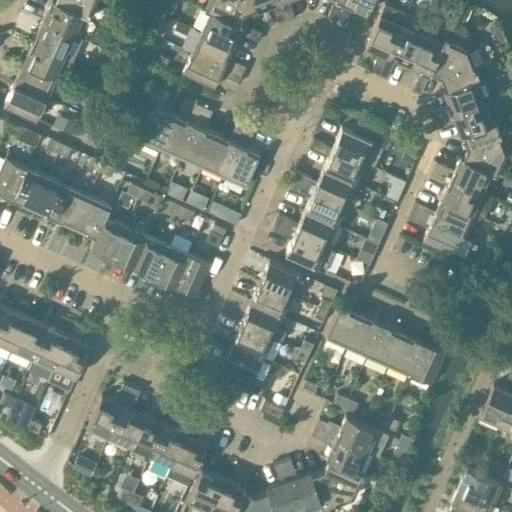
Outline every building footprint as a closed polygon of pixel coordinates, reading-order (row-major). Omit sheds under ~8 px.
[(49,0),(42,18),(73,32),(82,12),(83,11),(58,0),(49,0)] [(58,0),(83,11),(82,12),(88,15),(94,0),(58,0)] [(243,10),(256,5),(257,5),(254,0),(206,0),(204,7),(209,9),(210,8),(238,21),(239,20),(243,10)] [(257,8),(278,0),(254,0),(257,5),(256,5),(257,8)] [(369,0),(343,0),(343,1),(365,11),(369,0)] [(379,12),(365,44),(386,53),(400,22),(401,22),(406,11),(384,1),(379,12)] [(290,3),(281,6),(287,20),(295,16),(290,3)] [(332,4),(326,17),(334,21),(340,8),(332,4)] [(273,9),(278,23),(287,20),(281,6),(273,9)] [(200,29),(232,43),(241,21),(239,20),(238,21),(210,8),(209,9),(200,29)] [(349,11),(340,8),(334,21),(343,25),(349,11)] [(42,18),(32,38),(64,53),(64,52),(73,57),(82,36),(73,32),(42,18)] [(386,53),(407,63),(421,31),(401,22),(400,22),(386,53)] [(262,30),(248,25),(244,34),(258,40),(262,30)] [(223,64),(232,43),(200,29),(191,50),(223,64)] [(421,31),(407,63),(429,73),(430,70),(429,69),(442,41),(441,40),(421,31)] [(442,41),(429,69),(430,70),(440,74),(445,87),(445,88),(479,75),(468,48),(465,50),(463,43),(444,35),(441,40),(442,41)] [(113,40),(104,36),(100,44),(109,49),(113,40)] [(32,38),(23,59),(54,73),(64,78),(74,57),(73,57),(64,52),(64,53),(32,38)] [(105,58),(109,49),(100,44),(96,53),(105,58)] [(213,86),(223,64),(191,50),(181,72),(213,86)] [(375,57),(369,70),(377,74),(383,60),(375,57)] [(23,59),(13,80),(45,94),(54,74),(54,73),(23,59)] [(233,59),(229,67),(243,73),(246,65),(233,59)] [(383,60),(377,74),(386,78),(392,64),(383,60)] [(239,81),(243,73),(229,67),(226,75),(239,81)] [(445,87),(442,88),(451,111),(483,98),(492,95),(483,74),(479,75),(445,88),(445,87)] [(411,89),(420,93),(426,80),(417,75),(411,89)] [(95,80),(85,76),(81,86),(90,90),(95,80)] [(13,80),(3,101),(13,106),(35,116),(45,94),(13,80)] [(166,100),(172,87),(162,83),(156,96),(166,100)] [(86,99),(90,90),(81,86),(77,95),(86,99)] [(199,115),(205,102),(196,98),(190,111),(199,115)] [(483,98),(451,111),(459,133),(462,132),(462,131),(491,120),(483,98)] [(207,119),(213,106),(205,102),(199,115),(207,119)] [(153,103),(133,149),(154,158),(160,144),(175,113),(153,103)] [(445,113),(441,104),(428,110),(431,118),(445,113)] [(175,113),(160,144),(181,153),(196,122),(175,113)] [(445,113),(431,118),(434,127),(448,121),(445,113)] [(9,117),(4,127),(16,132),(21,122),(9,117)] [(76,121),(67,117),(62,128),(71,133),(76,121)] [(240,134),(246,121),(238,117),(232,130),(240,134)] [(341,124),(332,145),(363,160),(374,165),(383,145),(388,147),(394,134),(357,118),(352,129),(341,124)] [(491,120),(462,131),(462,132),(467,145),(462,155),(462,156),(491,169),(490,169),(496,172),(504,153),(502,147),(505,146),(495,118),(491,120)] [(249,138),(255,125),(246,121),(240,134),(249,138)] [(196,122),(181,153),(202,163),(216,131),(196,122)] [(216,131),(202,163),(223,172),(237,141),(216,131)] [(49,136),(45,145),(57,151),(61,142),(49,136)] [(328,154),(322,166),(354,180),(363,160),(332,145),(311,136),(308,145),(328,154)] [(245,182),(259,151),(237,141),(223,172),(245,182)] [(73,147),(61,142),(57,151),(69,156),(73,147)] [(460,154),(450,175),(481,189),(482,188),(490,169),(491,169),(462,156),(462,155),(460,154)] [(0,164),(0,190),(12,196),(26,164),(4,155),(0,164)] [(87,164),(99,169),(103,161),(91,155),(87,164)] [(429,166),(443,172),(446,164),(433,158),(429,166)] [(103,161),(99,169),(111,175),(115,166),(103,161)] [(26,164),(12,196),(33,205),(47,174),(26,164)] [(354,180),(322,166),(313,187),(344,201),(354,180)] [(439,180),(443,172),(429,166),(426,174),(439,180)] [(310,176),(297,170),(293,178),(306,184),(310,176)] [(47,174),(33,205),(53,215),(68,183),(47,174)] [(450,175),(440,196),(472,210),(483,215),(493,193),(482,188),(481,189),(450,175)] [(302,192),(306,184),(293,178),(289,186),(302,192)] [(130,181),(126,190),(137,195),(141,186),(130,181)] [(88,193),(68,183),(53,215),(74,224),(88,193)] [(141,186),(137,195),(150,201),(154,192),(141,186)] [(335,222),(344,201),(313,187),(303,208),(335,222)] [(110,203),(88,193),(74,224),(94,233),(95,234),(104,213),(105,213),(110,203)] [(440,196),(431,217),(462,231),(463,231),(472,210),(440,196)] [(172,200),(168,209),(179,214),(183,205),(172,200)] [(414,200),(411,208),(424,214),(428,206),(414,200)] [(183,205),(179,214),(192,220),(196,211),(183,205)] [(232,206),(227,217),(236,221),(241,211),(232,206)] [(326,243),(335,222),(303,208),(294,229),(326,243)] [(424,214),(411,208),(407,216),(420,222),(424,214)] [(278,211),(274,220),(287,226),(291,217),(278,211)] [(89,244),(111,254),(125,222),(105,213),(104,213),(95,234),(94,233),(89,244)] [(431,217),(421,239),(453,253),(463,231),(462,231),(431,217)] [(227,224),(214,218),(210,228),(222,234),(227,224)] [(287,226),(274,220),(270,228),(284,234),(287,226)] [(132,263),(146,232),(125,222),(111,254),(132,263)] [(294,229),(284,250),(316,265),(324,268),(333,246),(326,242),(326,243),(294,229)] [(132,263),(153,273),(167,241),(146,232),(132,263)] [(167,241),(153,273),(174,282),(188,251),(167,241)] [(210,260),(188,251),(174,282),(195,292),(210,260)] [(259,278),(291,292),(300,271),(269,256),(259,278)] [(259,278),(250,299),(281,313),(291,292),(259,278)] [(323,293),(318,304),(328,309),(333,297),(323,293)] [(250,299),(240,320),(272,334),(281,338),(285,329),(276,325),(281,313),(250,299)] [(325,333),(346,343),(360,311),(339,301),(325,333)] [(318,304),(313,316),(323,321),(328,309),(318,304)] [(0,340),(11,346),(25,314),(5,305),(0,315),(0,340)] [(346,343),(367,352),(381,320),(360,311),(346,343)] [(11,346),(32,355),(46,324),(25,314),(11,346)] [(263,355),(272,334),(240,320),(231,340),(263,355)] [(367,352),(388,361),(402,330),(381,320),(367,352)] [(32,355),(26,368),(47,377),(53,365),(67,333),(46,324),(32,355)] [(388,361),(409,371),(423,339),(402,330),(388,361)] [(53,365),(47,377),(69,387),(75,374),(89,343),(67,333),(53,365)] [(305,334),(299,346),(309,350),(314,339),(305,334)] [(444,349),(423,339),(409,371),(430,380),(444,349)] [(253,376),(263,355),(231,340),(221,362),(232,367),(227,378),(261,394),(267,382),(253,376)] [(299,346),(294,358),(303,363),(309,350),(299,346)] [(313,390),(317,383),(305,377),(302,385),(313,390)] [(123,378),(117,392),(126,395),(132,382),(123,378)] [(500,423),(511,395),(511,390),(492,381),(478,413),(500,423)] [(140,386),(132,382),(126,395),(134,399),(140,386)] [(3,391),(0,397),(0,401),(10,406),(14,396),(3,391)] [(332,399),(331,400),(345,406),(349,397),(335,391),(332,399)] [(108,434),(123,402),(101,392),(87,424),(108,434)] [(511,395),(500,423),(511,428),(511,395)] [(14,396),(10,406),(22,411),(26,401),(14,396)] [(264,397),(259,408),(279,417),(283,406),(264,397)] [(349,397),(345,406),(356,411),(360,402),(349,397)] [(108,434),(129,443),(143,411),(123,402),(108,434)] [(376,409),(373,418),(379,421),(385,424),(390,415),(376,409)] [(150,452),(164,421),(143,411),(129,443),(150,452)] [(335,434),(367,448),(378,453),(388,432),(345,413),(335,434)] [(390,415),(385,424),(397,429),(401,420),(390,415)] [(328,431),(331,423),(318,417),(315,425),(328,431)] [(38,431),(41,422),(29,418),(25,426),(38,431)] [(153,454),(148,466),(165,473),(185,430),(164,421),(150,452),(153,454)] [(324,440),(328,431),(315,425),(311,434),(324,440)] [(185,430),(165,473),(187,483),(207,440),(198,436),(196,431),(190,428),(185,430)] [(357,468),(367,448),(335,434),(325,456),(328,457),(328,456),(357,469),(357,468)] [(285,471),(294,468),(289,454),(280,457),(285,471)] [(363,471),(357,468),(357,469),(328,456),(328,457),(323,467),(311,472),(310,472),(321,502),(320,502),(322,506),(349,495),(348,492),(354,490),(363,471)] [(280,457),(272,460),(277,474),(285,471),(280,457)] [(466,465),(456,487),(488,501),(497,479),(466,465)] [(208,507),(223,476),(201,466),(187,498),(208,507)] [(300,510),(320,502),(321,502),(310,472),(311,472),(310,469),(288,477),(300,510)] [(245,486),(223,476),(208,507),(219,511),(231,511),(242,488),(243,488),(245,486)] [(292,511),(300,510),(288,477),(265,485),(266,488),(267,488),(275,511),(292,511)] [(118,494),(129,499),(133,490),(122,485),(118,494)] [(447,507),(457,511),(482,511),(488,501),(456,487),(447,507)] [(275,511),(267,488),(266,488),(254,493),(243,488),(242,488),(231,511),(275,511)] [(145,495),(133,490),(129,499),(141,504),(145,495)]
